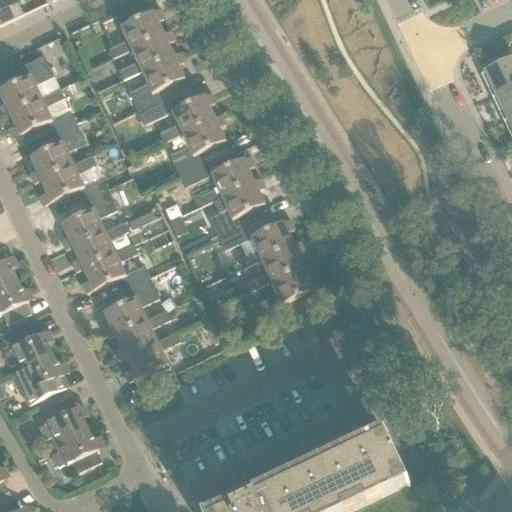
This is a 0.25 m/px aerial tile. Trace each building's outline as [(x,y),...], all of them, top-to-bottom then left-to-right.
[(0,28),(26,17),(19,4),(1,12),(0,9),(0,28)] [(140,8),(118,18),(123,29),(122,29),(129,43),(103,55),(107,64),(115,61),(133,52),(166,37),(166,36),(160,24),(165,22),(163,17),(164,16),(162,11),(155,15),(155,14),(146,18),(140,8)] [(125,83),(143,74),(176,59),(176,58),(170,46),(175,43),(173,39),(175,38),(172,33),(166,36),(166,37),(133,52),(139,64),(121,73),(125,83)] [(131,95),(141,116),(164,106),(158,94),(186,81),(180,67),(185,65),(183,61),(185,60),(182,55),(176,58),(176,59),(143,74),(149,86),(131,95)] [(11,116),(43,100),(37,88),(56,79),(46,59),(23,70),(28,80),(0,93),(0,94),(6,107),(1,110),(4,114),(2,115),(4,120),(11,117),(11,116)] [(511,61),(485,74),(497,98),(511,90),(511,61)] [(511,90),(497,98),(508,122),(511,119),(511,90)] [(48,110),(66,101),(62,92),(43,100),(11,116),(11,117),(17,129),(12,131),(14,136),(12,137),(14,142),(21,139),(49,126),(55,139),(79,127),(72,113),(54,122),(48,110)] [(215,101),(213,96),(206,99),(206,98),(173,114),(180,127),(161,136),(166,145),(184,136),(184,137),(217,121),(211,108),(216,106),(214,101),(215,101)] [(164,106),(141,116),(146,128),(169,117),(164,106)] [(184,137),(190,149),(172,157),(181,178),(204,167),(199,157),(227,143),(221,130),(226,128),(224,123),(226,122),(223,117),(217,121),(184,137)] [(42,183),(75,167),(69,155),(88,146),(79,127),(55,139),(59,147),(32,161),(38,174),(33,176),(35,181),(33,182),(36,186),(43,183),(42,183)] [(98,168),(94,158),(75,167),(42,183),(43,183),(48,195),(43,198),(46,202),(44,203),(46,208),(53,205),(53,206),(81,192),(86,203),(110,192),(104,180),(86,189),(80,177),(98,168)] [(224,199),(224,200),(256,184),(250,171),(255,169),(253,165),(255,164),(253,159),(246,162),(245,161),(213,177),(219,190),(201,199),(205,208),(224,199)] [(210,179),(204,167),(181,178),(187,190),(210,179)] [(211,220),(221,242),(244,231),(239,220),(267,206),(261,193),(266,191),(263,186),(265,185),(263,180),(256,184),(224,200),(229,212),(211,220)] [(107,234),(101,221),(119,213),(110,192),(86,203),(91,214),(63,227),(70,241),(65,243),(67,247),(65,248),(67,253),(74,250),(107,234)] [(182,221),(171,226),(178,239),(188,234),(182,221)] [(245,271),(263,263),(296,247),(290,234),(295,232),(293,228),(294,227),(292,222),(285,225),(285,224),(252,240),(259,253),(240,262),(226,268),(231,277),(245,271)] [(130,234),(125,225),(107,234),(74,250),(80,262),(75,265),(77,269),(76,270),(78,275),(85,272),(84,271),(117,255),(111,243),(130,234)] [(249,243),(244,231),(221,242),(227,253),(249,243)] [(254,291),(255,293),(273,284),(306,269),(306,268),(300,256),(305,254),(303,249),(305,248),(302,243),(296,247),(263,263),(269,275),(250,284),(251,284),(235,291),(238,298),(254,291)] [(84,271),(85,272),(90,284),(85,286),(88,291),(86,292),(88,297),(95,293),(95,294),(123,281),(128,291),(152,280),(146,268),(128,277),(122,265),(140,256),(136,247),(117,255),(84,271)] [(0,292),(19,283),(9,262),(7,263),(2,252),(0,252),(0,292)] [(279,297),(261,305),(270,326),(293,315),(288,305),(317,291),(310,278),(315,276),(313,271),(315,270),(313,265),(306,268),(306,269),(273,284),(279,297)] [(134,302),(106,316),(112,329),(107,331),(109,336),(107,337),(110,342),(116,339),(116,338),(149,322),(143,310),(162,301),(152,280),(128,291),(134,302)] [(0,318),(3,317),(9,328),(33,317),(28,305),(30,304),(19,283),(0,292),(0,318)] [(116,338),(116,339),(122,351),(117,353),(119,358),(118,358),(120,363),(127,360),(160,344),(154,331),(172,323),(168,313),(149,322),(116,338)] [(43,337),(37,326),(13,337),(18,349),(12,352),(13,353),(5,356),(11,369),(19,366),(22,373),(55,357),(45,336),(43,337)] [(160,344),(127,360),(133,372),(128,375),(130,379),(128,380),(130,385),(137,382),(147,378),(152,389),(175,378),(170,367),(164,353),(182,344),(178,335),(160,344)] [(22,373),(15,376),(30,409),(68,391),(63,380),(65,379),(55,357),(22,373)] [(48,427),(41,430),(47,443),(54,440),(57,447),(90,431),(80,410),(78,411),(73,400),(48,411),(54,423),(47,426),(48,427)] [(54,458),(60,471),(67,467),(68,469),(74,466),(79,476),(104,465),(98,454),(100,453),(90,431),(57,447),(61,454),(54,458)] [(220,511),(358,511),(410,488),(384,434),(220,511)] [(0,501),(11,495),(4,484),(6,483),(0,473),(0,501)] [(0,511),(23,511),(22,511),(20,511),(15,502),(0,510),(0,511)]
